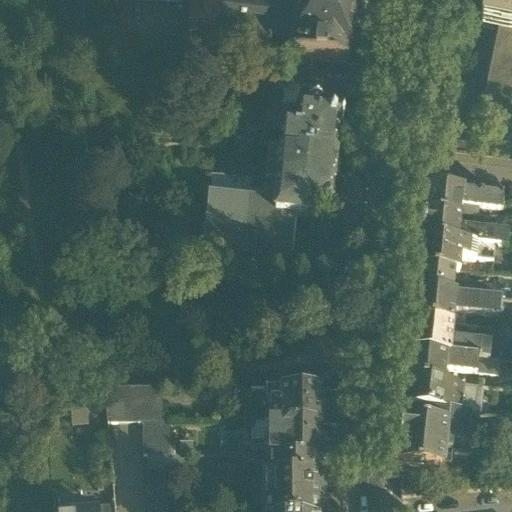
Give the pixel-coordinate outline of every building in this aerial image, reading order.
[(273,62),(290,63),(296,6),(248,0),(159,0),(192,2),(188,33),(275,44),(273,62)] [(311,1),(311,7),(354,13),(355,0),(308,0),(309,0),(311,1)] [(511,0),(486,0),(480,30),(482,30),(483,24),(500,27),(498,34),(483,112),(511,117),(511,0)] [(311,7),(296,6),(290,63),(347,66),(349,53),(350,53),(355,13),(354,13),(311,7)] [(482,30),(498,34),(500,27),(483,24),(482,30)] [(182,54),(202,56),(203,44),(183,42),(182,54)] [(283,86),(309,88),(310,71),(284,70),(283,86)] [(283,153),(337,159),(339,134),(342,134),(343,131),(347,131),(349,119),(344,118),(344,115),(322,112),(322,108),(308,107),(307,111),(288,109),(283,109),(280,132),(286,133),(283,153)] [(203,248),(292,258),(296,218),(276,216),(283,153),(268,152),(265,181),(211,175),(203,248)] [(309,219),(321,220),(322,211),(328,211),(332,208),(333,203),(331,201),(332,190),(333,190),(337,159),(283,153),(276,216),(296,218),(309,220),(309,219)] [(425,215),(460,219),(462,207),(478,209),(501,212),(503,197),(428,189),(425,215)] [(477,220),(478,209),(462,207),(460,219),(477,220)] [(459,229),(460,219),(425,215),(425,216),(424,216),(423,232),(422,240),(494,248),(507,249),(509,234),(459,229)] [(492,264),(494,248),(422,240),(419,270),(455,274),(458,274),(460,260),(492,264)] [(416,293),(452,297),(453,285),(455,274),(419,270),(416,293)] [(502,290),(453,285),(452,297),(501,303),(502,290)] [(416,293),(413,321),(452,326),(454,314),(499,319),(501,303),(452,297),(416,293)] [(409,353),(449,358),(451,341),(452,326),(413,321),(410,352),(409,352),(409,353)] [(490,345),(451,341),(449,358),(478,361),(489,362),(490,345)] [(409,363),(407,381),(442,385),(444,372),(477,375),(478,361),(449,358),(409,353),(408,363),(409,363)] [(477,375),(497,378),(499,363),(489,362),(478,361),(477,375)] [(431,413),(460,416),(463,388),(442,385),(407,381),(404,410),(421,412),(431,413)] [(482,390),(463,388),(460,416),(471,417),(479,418),(482,390)] [(104,395),(106,416),(147,416),(147,390),(122,390),(104,390),(104,395)] [(162,391),(147,390),(147,416),(147,426),(162,426),(162,391)] [(271,426),(320,426),(320,392),(281,392),(281,406),(271,406),(271,426)] [(431,413),(421,412),(420,421),(430,422),(431,413)] [(398,466),(443,471),(445,455),(451,455),(453,438),(446,437),(447,431),(468,433),(469,433),(471,417),(460,416),(431,413),(430,422),(420,421),(403,419),(402,421),(400,439),(398,466)] [(107,426),(143,426),(147,426),(147,416),(106,416),(107,426)] [(468,437),(492,440),(495,420),(479,418),(471,417),(469,433),(468,433),(468,437)] [(511,421),(495,420),(492,440),(504,441),(511,454),(511,421)] [(147,458),(147,459),(169,458),(169,426),(162,426),(147,426),(143,426),(143,457),(143,458),(147,458)] [(282,445),(282,459),(320,459),(320,426),(271,426),(271,444),(282,445)] [(147,459),(147,489),(173,489),(173,490),(181,490),(180,458),(169,458),(147,459)] [(263,505),(263,511),(318,511),(320,511),(320,459),(282,459),(266,459),(266,477),(272,477),(272,505),(263,505)] [(263,477),(263,505),(272,505),(272,477),(266,477),(263,477)] [(503,479),(503,490),(511,489),(511,480),(503,479)] [(147,511),(173,511),(173,490),(173,489),(147,489),(147,511)]
